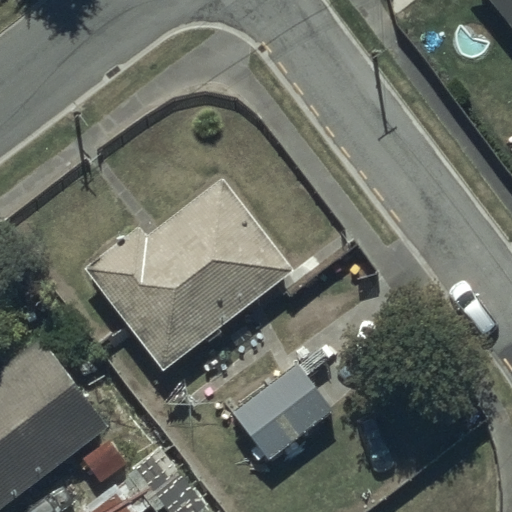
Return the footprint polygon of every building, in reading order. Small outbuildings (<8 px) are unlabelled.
[(511,0),(491,0),(511,25),(511,0)] [(159,360),(285,258),(213,168),(141,226),(132,214),(77,259),(159,360)] [(375,295),(228,399),(263,449),(411,345),(375,295)] [(0,495),(107,412),(38,324),(0,353),(0,495)] [(216,511),(159,437),(70,506),(74,511),(140,511),(154,502),(161,511),(216,511)]
